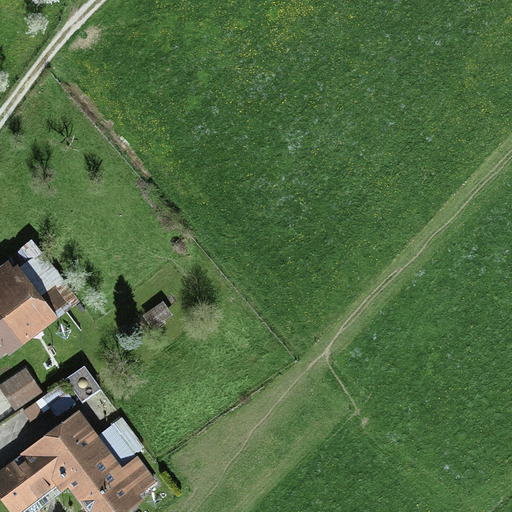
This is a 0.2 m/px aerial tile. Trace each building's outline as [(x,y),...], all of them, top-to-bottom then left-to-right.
[(8,355),(49,323),(7,268),(0,273),(0,354),(4,351),(8,355)] [(170,317),(162,305),(148,314),(156,326),(170,317)] [(84,365),(66,378),(84,401),(101,388),(84,365)] [(24,374),(0,388),(16,413),(40,399),(24,374)] [(119,475),(75,417),(0,473),(0,494),(13,511),(19,511),(61,480),(85,511),(121,511),(155,487),(136,462),(119,475)] [(122,424),(102,438),(122,466),(141,452),(122,424)]
